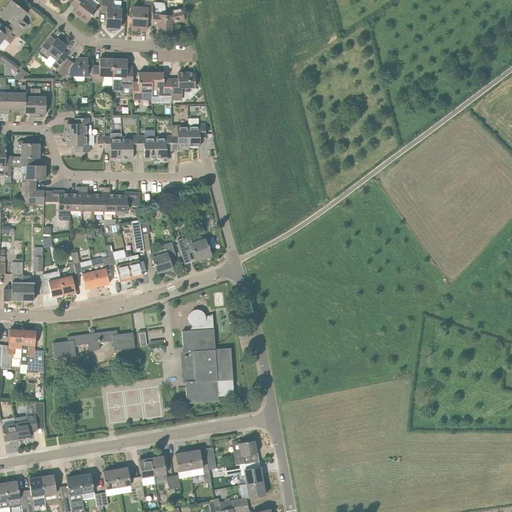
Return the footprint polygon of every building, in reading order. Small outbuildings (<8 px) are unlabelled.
[(72,0),(70,3),(76,7),(74,10),(72,12),(75,14),(86,23),(96,9),(82,0),(72,0)] [(100,0),(99,12),(106,12),(105,28),(119,29),(120,20),(120,9),(120,2),(112,1),(111,0),(100,0)] [(0,15),(12,24),(9,28),(8,29),(16,35),(18,37),(27,25),(20,20),(26,12),(11,1),(0,14),(0,15)] [(132,7),(132,9),(131,20),(130,30),(145,31),(145,22),(151,23),(152,11),(152,3),(152,2),(144,1),(144,7),(132,7)] [(151,23),(150,26),(158,26),(157,29),(157,32),(162,32),(171,33),(171,24),(182,21),(179,9),(166,13),(163,4),(152,3),(152,11),(151,23)] [(0,42),(4,38),(10,43),(16,35),(8,29),(9,28),(4,25),(0,29),(0,42)] [(54,40),(50,37),(45,43),(38,53),(47,60),(44,63),(49,68),(51,65),(57,70),(68,56),(63,51),(67,47),(56,38),(54,40)] [(0,59),(10,67),(13,63),(2,55),(0,58),(0,59)] [(68,60),(58,73),(68,80),(71,76),(87,77),(87,58),(77,58),(73,63),(68,60)] [(101,86),(112,86),(113,59),(99,59),(99,67),(93,67),(93,83),(101,83),(101,86)] [(112,86),(111,91),(120,88),(120,87),(132,87),(132,84),(132,73),(126,73),(127,60),(113,59),(112,86)] [(16,72),(19,68),(13,63),(10,67),(16,72)] [(20,80),(26,72),(21,69),(14,78),(17,80),(20,80)] [(138,84),(132,84),(132,87),(132,101),(142,101),(151,100),(151,97),(151,93),(151,73),(138,73),(138,84)] [(170,97),(171,97),(171,79),(163,79),(163,73),(151,73),(151,93),(151,97),(157,96),(157,97),(163,97),(170,97)] [(171,79),(171,97),(171,101),(180,101),(180,89),(194,89),(194,73),(177,73),(177,79),(171,79)] [(14,110),(15,94),(4,94),(4,114),(9,114),(9,110),(14,110)] [(24,97),(24,94),(15,94),(14,110),(20,110),(20,114),(25,114),(25,97),(24,97)] [(34,117),(35,97),(30,97),(25,97),(25,114),(30,114),(30,117),(34,117)] [(45,114),(45,97),(35,97),(34,117),(39,118),(39,114),(45,114)] [(66,135),(87,135),(87,126),(89,126),(89,119),(74,119),(74,125),(66,125),(66,135)] [(188,147),(199,147),(199,139),(205,139),(204,124),(198,124),(198,126),(188,126),(188,147)] [(188,147),(188,126),(177,126),(171,126),(171,136),(171,150),(178,150),(178,147),(188,147)] [(121,140),(121,134),(110,134),(110,136),(109,136),(104,136),(104,151),(110,151),(110,159),(121,159),(121,140)] [(75,153),(89,153),(89,147),(87,147),(87,135),(66,135),(66,146),(75,146),(75,153)] [(121,140),(121,159),(132,159),(132,151),(138,151),(137,136),(130,136),(130,139),(121,140)] [(143,136),(137,136),(138,151),(144,151),(144,159),(154,159),(154,140),(143,140),(143,136)] [(154,140),(154,159),(165,159),(165,150),(171,150),(171,136),(164,136),(165,140),(154,140)] [(38,158),(39,144),(29,144),(29,142),(21,141),(21,157),(11,157),(11,166),(26,167),(26,166),(33,166),(33,158),(38,158)] [(11,166),(11,157),(11,156),(5,156),(5,152),(5,150),(5,147),(0,147),(0,176),(5,176),(10,176),(11,166)] [(44,166),(33,166),(26,166),(26,167),(26,174),(22,174),(22,189),(35,189),(35,180),(44,180),(44,166)] [(69,210),(81,210),(81,187),(75,187),(75,194),(70,194),(69,210)] [(92,211),(92,195),(87,195),(87,187),(81,187),(81,210),(92,211)] [(92,195),(92,211),(104,211),(104,188),(98,187),(98,195),(92,195)] [(115,211),(115,195),(109,195),(110,188),(104,188),(104,211),(115,211)] [(68,210),(69,210),(70,194),(64,194),(64,191),(52,191),(52,197),(56,197),(56,212),(56,220),(67,220),(68,220),(68,210)] [(121,195),(115,195),(115,211),(126,212),(126,199),(132,199),(133,193),(121,192),(121,195)] [(129,221),(134,252),(144,251),(141,235),(138,219),(129,221)] [(141,235),(144,251),(150,250),(147,234),(149,234),(148,223),(140,225),(141,235)] [(51,237),(51,227),(45,227),(45,229),(43,228),(43,237),(51,237)] [(176,241),(181,256),(192,252),(193,256),(194,255),(195,258),(201,256),(202,259),(210,256),(208,248),(208,245),(206,245),(204,240),(185,245),(183,238),(176,241)] [(150,254),(154,268),(155,268),(157,273),(171,269),(168,258),(175,256),(171,242),(163,245),(164,249),(150,254)] [(114,260),(111,245),(105,246),(105,248),(110,266),(114,265),(118,282),(130,279),(125,258),(114,260)] [(32,271),(42,271),(42,263),(42,248),(33,248),(32,271)] [(105,267),(110,266),(105,248),(107,257),(102,258),(102,262),(91,265),(97,287),(108,284),(105,267)] [(74,265),(76,274),(81,273),(85,290),(97,287),(91,265),(80,268),(77,252),(72,253),(74,265)] [(130,279),(142,277),(137,255),(125,258),(130,279)] [(11,262),(11,275),(11,284),(11,291),(3,291),(3,301),(21,301),(22,276),(22,266),(22,263),(11,262)] [(51,297),(63,295),(59,279),(57,271),(40,275),(41,296),(50,294),(51,297)] [(32,301),(33,276),(22,276),(21,301),(32,301)] [(63,295),(75,292),(71,276),(59,279),(63,295)] [(205,316),(204,315),(203,313),(201,312),(200,311),(198,310),(196,310),(194,310),(192,311),(190,312),(189,314),(188,316),(188,318),(188,320),(188,322),(189,324),(190,325),(192,326),(189,331),(181,331),(183,353),(185,353),(185,356),(184,356),(184,358),(185,358),(186,369),(182,369),(183,382),(185,382),(186,403),(218,401),(218,397),(233,396),(230,348),(214,350),(213,329),(212,329),(211,315),(205,316)] [(20,359),(22,330),(9,329),(9,344),(3,343),(1,366),(2,366),(2,369),(10,369),(11,355),(13,356),(13,359),(20,359)] [(94,333),(93,329),(89,330),(89,334),(67,337),(67,341),(52,343),(54,359),(55,359),(55,358),(74,355),(74,356),(75,356),(74,346),(87,344),(88,351),(99,349),(98,343),(112,341),(113,351),(114,351),(114,350),(134,347),(134,348),(132,333),(117,335),(116,330),(94,333)] [(40,383),(43,383),(43,352),(35,351),(35,331),(22,330),(20,359),(21,359),(21,366),(27,366),(27,369),(40,370),(40,383)] [(17,439),(30,437),(29,431),(35,430),(37,430),(37,428),(43,426),(43,403),(36,403),(35,415),(26,416),(13,419),(14,424),(17,439)] [(17,439),(14,424),(1,426),(4,441),(17,439)] [(234,454),(236,465),(240,465),(244,464),(243,456),(256,454),(254,441),(238,443),(240,453),(234,454)] [(216,469),(214,458),(212,448),(205,449),(208,464),(209,470),(216,469)] [(202,465),(199,450),(187,452),(190,469),(191,477),(203,475),(205,484),(206,483),(210,483),(211,483),(209,470),(208,464),(202,465)] [(174,454),(177,471),(190,469),(187,452),(174,454)] [(153,475),(165,473),(162,456),(150,458),(153,475)] [(140,477),(153,475),(150,458),(138,460),(140,477)] [(236,465),(224,468),(225,475),(238,473),(241,472),(241,471),(240,465),(236,465)] [(129,485),(127,467),(125,468),(125,467),(114,468),(117,487),(129,485)] [(104,471),(102,472),(105,489),(117,487),(114,468),(104,470),(104,471)] [(260,468),(244,470),(246,484),(262,481),(260,468)] [(88,474),(88,473),(78,475),(81,493),(93,491),(90,474),(88,474)] [(40,477),(45,503),(57,501),(53,475),(40,477)] [(82,501),(81,493),(78,475),(67,476),(67,478),(66,478),(69,496),(62,497),(63,500),(65,511),(71,511),(70,503),(82,501)] [(27,511),(33,511),(33,507),(45,505),(45,503),(40,477),(28,479),(30,490),(24,491),(27,511)] [(21,511),(27,511),(24,491),(18,492),(16,481),(4,483),(8,507),(21,505),(21,511)] [(262,481),(246,484),(249,498),(265,495),(262,481)] [(138,500),(144,499),(142,486),(136,487),(138,500)] [(133,501),(138,500),(136,487),(130,488),(133,501)] [(96,507),(102,506),(100,494),(94,495),(96,507)] [(218,502),(219,505),(218,505),(219,511),(232,509),(232,508),(247,505),(246,498),(241,499),(218,502)] [(218,505),(219,505),(218,502),(218,500),(207,502),(209,511),(218,511),(219,511),(218,505)]
